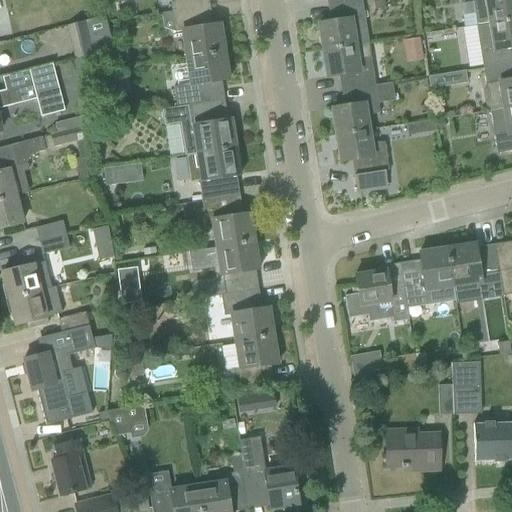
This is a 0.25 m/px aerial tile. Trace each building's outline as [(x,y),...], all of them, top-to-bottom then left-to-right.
[(166,0),(168,2),(170,12),(204,7),(203,0),(166,0)] [(511,0),(471,0),(475,27),(511,21),(511,0)] [(361,2),(330,7),(332,22),(318,25),(322,51),(354,46),(352,32),(365,30),(361,2)] [(383,2),(373,3),(374,11),(384,10),(383,2)] [(208,27),(204,7),(170,12),(174,33),(182,32),(186,59),(224,53),(219,25),(208,27)] [(106,16),(76,24),(84,57),(114,49),(106,16)] [(511,21),(475,27),(481,62),(482,69),(511,64),(511,57),(511,48),(511,21)] [(354,46),(322,51),(326,78),(341,76),(343,91),(374,86),(368,44),(354,46)] [(190,86),(182,87),(172,88),(176,108),(161,111),(219,102),(216,82),(228,80),(224,53),(186,59),(190,86)] [(511,64),(482,69),(485,88),(482,91),(484,107),(488,109),(489,112),(511,107),(511,64)] [(1,78),(5,91),(0,92),(0,108),(35,100),(39,118),(63,112),(51,65),(28,71),(1,78)] [(428,78),(429,88),(429,89),(444,87),(443,76),(428,78)] [(374,86),(343,91),(346,107),(331,110),(335,136),(367,131),(365,117),(379,114),(377,104),(393,102),(391,84),(374,86)] [(219,102),(161,111),(164,126),(178,124),(183,156),(197,154),(235,148),(230,120),(222,122),(219,102)] [(511,107),(489,112),(496,154),(511,151),(511,107)] [(80,118),(62,122),(65,132),(80,129),(82,128),(80,118)] [(444,130),(443,120),(435,121),(436,131),(444,130)] [(407,137),(435,132),(433,121),(405,125),(407,137)] [(65,132),(49,136),(52,148),(74,143),(83,141),(80,129),(65,132)] [(369,146),(367,131),(335,136),(340,163),(354,160),(356,176),(353,177),(356,194),(386,190),(384,172),(388,172),(383,144),(369,146)] [(44,152),(41,138),(0,148),(0,200),(15,197),(28,193),(23,174),(28,173),(26,164),(30,155),(44,152)] [(81,159),(74,160),(75,171),(77,181),(86,179),(85,172),(89,171),(85,147),(83,141),(74,143),(76,150),(78,149),(79,149),(81,159)] [(239,176),(235,148),(197,154),(183,156),(188,184),(197,183),(200,202),(234,197),(231,177),(239,176)] [(119,168),(109,169),(111,186),(121,185),(119,168)] [(15,197),(0,200),(0,229),(22,224),(15,197)] [(234,197),(200,202),(203,223),(213,221),(217,248),(254,242),(249,215),(238,217),(234,197)] [(38,242),(65,236),(62,223),(35,230),(38,242)] [(106,228),(91,231),(94,247),(110,244),(106,228)] [(65,236),(38,242),(41,255),(69,248),(65,236)] [(221,275),(217,276),(220,297),(253,291),(250,271),(258,270),(254,242),(217,248),(221,275)] [(502,296),(495,249),(475,252),(473,244),(446,249),(452,290),(479,286),(481,300),(502,296)] [(511,246),(495,249),(502,296),(511,294),(511,246)] [(452,290),(446,249),(418,253),(420,265),(399,268),(399,269),(405,302),(426,299),(427,304),(453,300),(452,290)] [(51,289),(47,274),(44,263),(1,273),(8,300),(51,289)] [(399,269),(353,276),(356,295),(343,297),(347,320),(348,320),(348,319),(366,316),(367,323),(391,319),(391,324),(408,321),(405,302),(399,269)] [(55,288),(51,289),(8,300),(14,326),(25,323),(27,329),(47,324),(45,318),(62,314),(55,288)] [(253,291),(220,297),(223,317),(232,316),(236,342),(273,337),(268,309),(256,311),(253,291)] [(139,297),(120,300),(120,306),(140,303),(139,297)] [(84,313),(57,320),(60,334),(87,327),(86,321),(84,313)] [(24,366),(20,367),(20,369),(21,369),(22,374),(22,375),(22,376),(26,375),(27,378),(27,379),(27,380),(28,380),(31,390),(30,391),(30,393),(35,391),(44,427),(91,415),(85,394),(68,398),(62,374),(71,372),(71,371),(67,357),(93,350),(93,349),(91,339),(88,330),(87,327),(60,334),(40,339),(44,355),(39,356),(22,360),(22,362),(23,362),(24,366)] [(273,337),(236,342),(240,369),(232,371),(235,392),(269,387),(265,366),(277,364),(273,337)] [(508,343),(496,345),(497,356),(509,354),(508,343)] [(378,353),(349,358),(353,382),(370,379),(401,373),(415,371),(413,356),(399,359),(380,362),(378,353)] [(140,363),(121,367),(124,380),(142,376),(140,363)] [(478,363),(450,364),(451,386),(451,390),(479,389),(478,363)] [(451,386),(437,386),(438,416),(452,416),(451,390),(451,386)] [(246,397),(233,399),(235,416),(249,414),(246,397)] [(109,420),(116,437),(130,435),(128,421),(140,419),(138,407),(105,412),(106,412),(109,420)] [(106,412),(97,415),(99,423),(109,420),(106,412)] [(503,463),(504,463),(504,462),(511,461),(511,423),(472,425),(473,463),(493,462),(493,464),(494,464),(494,462),(503,462),(503,463)] [(420,467),(420,471),(438,471),(437,436),(416,437),(415,432),(384,433),(386,467),(400,467),(400,468),(406,468),(406,467),(420,467)] [(56,461),(50,462),(59,497),(84,490),(89,489),(81,455),(77,442),(73,443),(72,437),(54,442),(55,447),(52,448),(56,461)] [(250,471),(243,472),(248,506),(268,503),(269,511),(297,506),(291,469),(264,473),(263,469),(250,471)] [(223,484),(197,488),(200,511),(228,511),(228,509),(248,506),(243,472),(222,476),(223,484)] [(169,484),(168,484),(166,473),(145,476),(147,488),(151,511),(200,511),(197,488),(170,492),(169,484)] [(130,511),(146,509),(144,494),(118,498),(119,511),(130,511)] [(93,501),(74,506),(75,511),(114,511),(113,506),(110,496),(93,501)]
